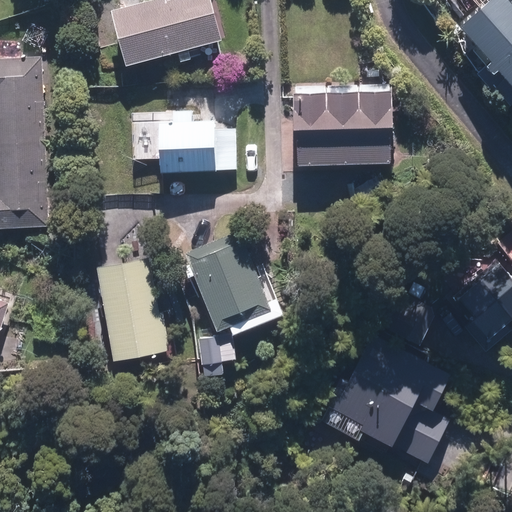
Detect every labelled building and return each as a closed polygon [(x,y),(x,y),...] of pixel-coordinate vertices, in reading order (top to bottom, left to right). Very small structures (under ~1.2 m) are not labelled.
[(194,49),(226,41),(215,0),(143,0),(118,6),(133,64),(181,52),(181,58),(195,57),(194,49)] [(511,0),(490,0),(467,22),(482,38),(476,44),(489,59),(479,68),(489,79),(493,75),(511,96),(511,0)] [(0,226),(56,223),(47,53),(0,55),(0,226)] [(398,87),(300,88),(301,161),(399,161),(398,87)] [(231,172),(232,128),(212,127),(212,121),(188,121),(189,112),(171,112),(171,120),(161,120),(160,170),(231,172)] [(245,227),(192,248),(224,328),(278,306),(245,227)] [(511,253),(506,246),(457,284),(500,337),(511,327),(511,253)] [(157,253),(104,263),(121,356),(175,346),(157,253)] [(0,294),(0,336),(13,299),(0,294)] [(346,375),(325,417),(365,436),(370,426),(433,456),(454,413),(440,406),(455,374),(374,335),(353,378),(346,375)] [(472,446),(452,436),(428,486),(449,496),(472,446)]
